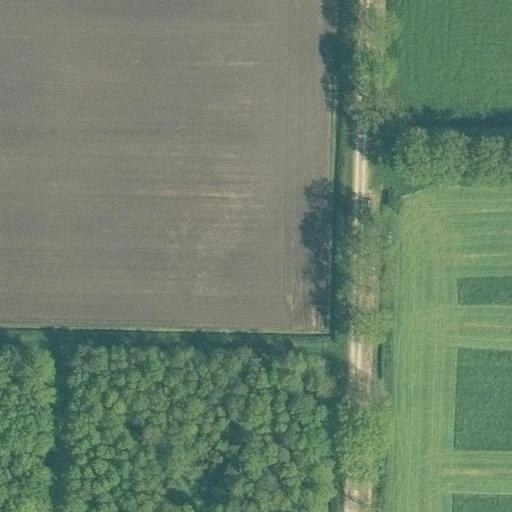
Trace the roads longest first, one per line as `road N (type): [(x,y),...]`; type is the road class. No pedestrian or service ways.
road 1 (track): [(351,511),(363,0)]
road 2 (track): [(511,157),(360,153)]
